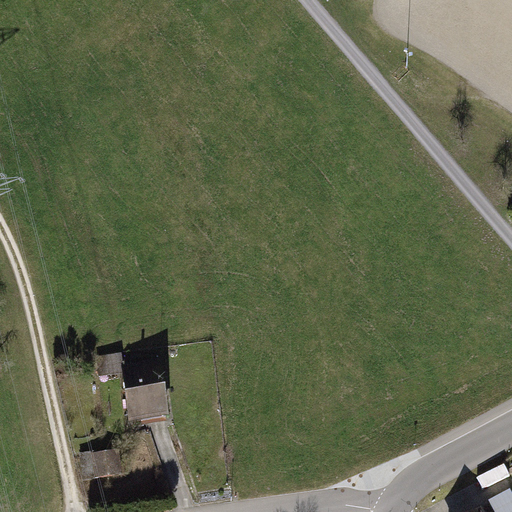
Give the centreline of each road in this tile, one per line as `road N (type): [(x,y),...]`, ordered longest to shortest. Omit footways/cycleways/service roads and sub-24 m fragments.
road 1 (track): [(309,0),(511,236)]
road 2 (track): [(76,511),(26,270),(0,223)]
road 3 (residential): [(511,432),(426,473),(388,511)]
